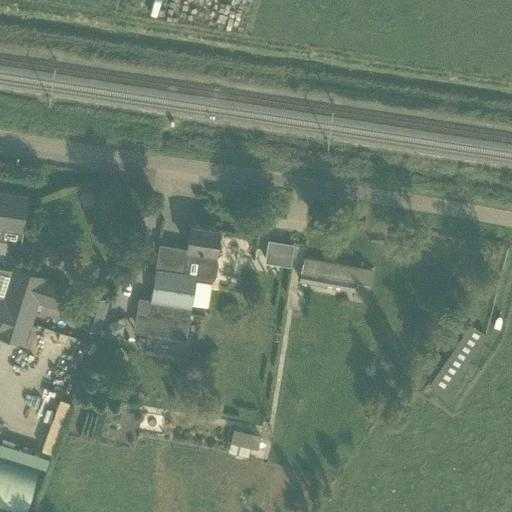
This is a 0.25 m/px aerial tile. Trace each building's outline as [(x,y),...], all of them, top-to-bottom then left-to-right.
[(0,226),(21,229),(26,198),(0,193),(0,226)] [(185,340),(187,324),(195,278),(210,280),(215,276),(217,261),(215,253),(219,229),(190,224),(183,273),(156,268),(148,317),(145,333),(185,340)] [(298,281),(354,292),(352,300),(366,303),(369,285),(372,269),(358,266),(357,266),(360,249),(310,239),(307,257),(304,256),(303,256),(300,271),(298,281)] [(268,240),(264,261),(289,266),(293,244),(268,240)] [(69,284),(42,276),(12,268),(12,270),(0,268),(0,332),(24,340),(35,302),(62,310),(69,284)] [(90,292),(85,308),(80,324),(99,330),(104,314),(109,297),(90,292)] [(427,383),(447,394),(484,331),(465,319),(427,383)] [(0,441),(0,453),(44,467),(47,456),(0,441)] [(250,447),(230,442),(228,451),(248,455),(250,447)] [(0,508),(12,511),(26,511),(39,471),(0,458),(0,508)]
